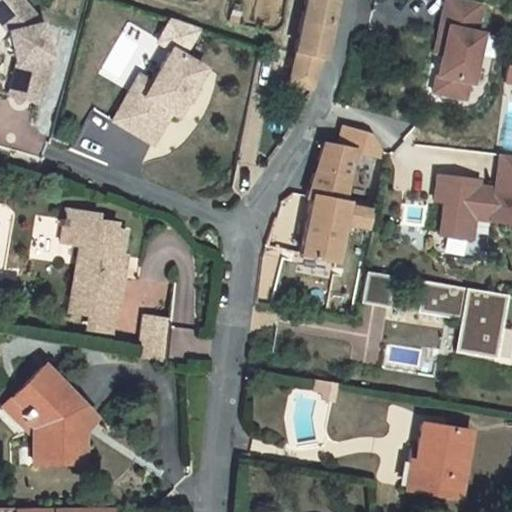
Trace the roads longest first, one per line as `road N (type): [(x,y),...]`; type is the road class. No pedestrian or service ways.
road 1 (residential): [(210,511),(245,230)]
road 2 (residential): [(245,230),(312,133),(349,0)]
road 3 (residential): [(245,230),(52,176)]
